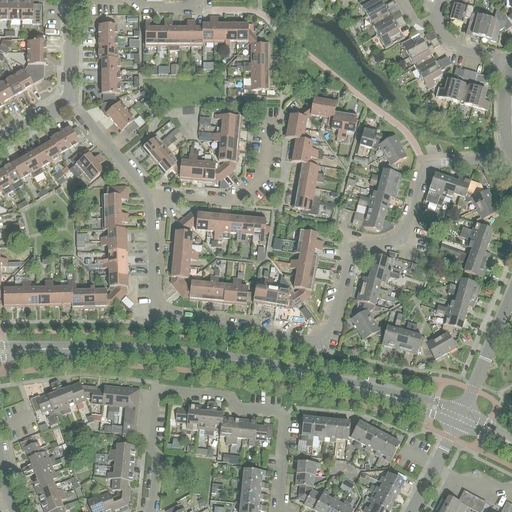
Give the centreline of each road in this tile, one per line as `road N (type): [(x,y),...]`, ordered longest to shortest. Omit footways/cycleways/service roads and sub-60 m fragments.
road 1 (residential): [(508,154),(424,164),(403,241),(352,246),(325,344),(153,317),(147,197)]
road 2 (residential): [(150,511),(154,398),(167,389),(231,396),(237,406),(287,417),(279,511)]
road 3 (tertiary): [(76,349),(254,363),(369,391)]
road 4 (residential): [(147,197),(229,203),(263,174),(268,124)]
road 5 (residential): [(462,411),(511,293)]
road 6 (residential): [(147,197),(70,100)]
